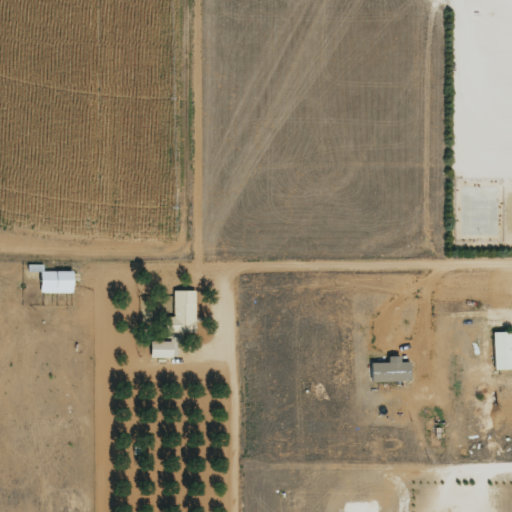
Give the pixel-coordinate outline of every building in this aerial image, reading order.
[(37,271),(38,293),(69,293),(69,270),(37,271)] [(171,316),(163,316),(163,332),(170,332),(171,341),(182,341),(182,332),(193,331),(192,289),(171,290),(171,316)] [(491,369),(511,369),(510,331),(490,331),(491,369)] [(147,357),(170,357),(170,341),(148,340),(147,357)] [(407,361),(397,361),(397,355),(385,356),(385,362),(367,362),(368,381),(408,380),(407,361)]
